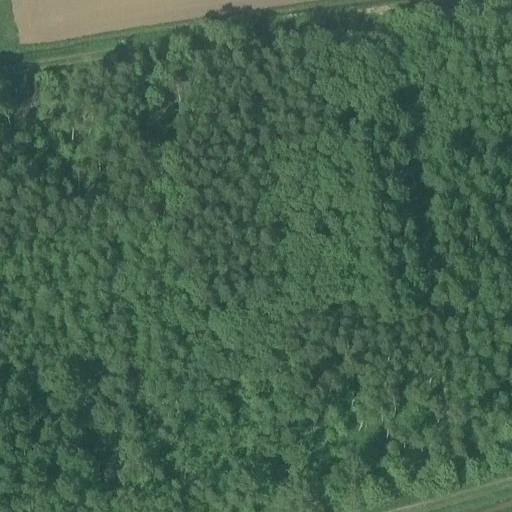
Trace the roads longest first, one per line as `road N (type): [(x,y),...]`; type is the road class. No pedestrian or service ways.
road 1 (track): [(511,5),(0,82)]
road 2 (track): [(337,511),(511,474)]
